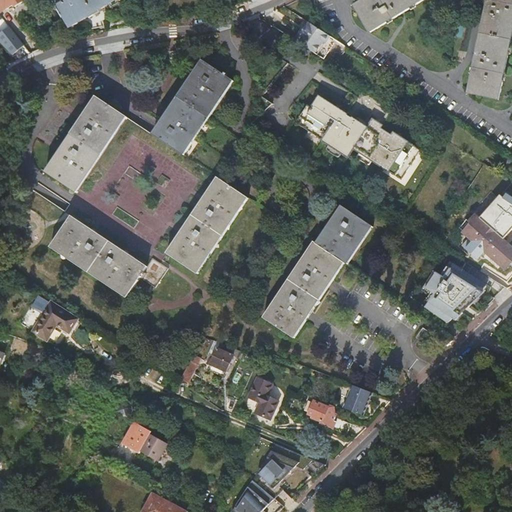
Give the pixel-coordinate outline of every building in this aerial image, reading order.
[(22,0),(0,0),(0,12),(14,4),(15,6),(23,1),(22,0)] [(94,15),(84,0),(78,0),(77,1),(76,0),(66,0),(56,6),(64,18),(65,18),(71,29),(80,24),(79,23),(94,15)] [(84,0),(94,15),(109,5),(112,9),(122,4),(119,0),(84,0)] [(364,0),(354,6),(370,33),(403,13),(425,0),(364,0)] [(500,101),(511,39),(511,0),(487,0),(486,7),(485,7),(485,9),(484,14),(485,14),(477,56),(476,56),(475,60),(474,63),(475,63),(469,95),(500,101)] [(132,27),(129,10),(105,14),(107,31),(132,27)] [(295,41),(324,60),(336,41),(309,24),(305,29),(305,30),(302,35),(300,33),(295,41)] [(0,42),(12,55),(24,45),(22,43),(10,27),(0,34),(0,42)] [(253,32),(244,35),(256,43),(258,39),(253,32)] [(240,81),(206,60),(156,134),(188,156),(240,81)] [(127,117),(95,97),(45,172),(77,193),(127,117)] [(361,155),(374,163),(402,181),(421,152),(402,139),(397,136),(394,135),(393,137),(385,131),(382,129),(383,128),(381,126),(376,123),(373,121),(368,130),(360,125),(355,122),(354,121),(350,126),(344,122),(348,117),(346,116),(341,113),(320,99),(312,110),(308,107),(296,125),(330,147),(342,155),(349,159),(355,150),(361,155)] [(339,160),(342,155),(330,147),(327,152),(339,160)] [(370,168),(374,163),(361,155),(358,160),(370,168)] [(252,199),(221,177),(167,256),(200,276),(252,199)] [(506,271),(511,265),(511,262),(511,260),(511,247),(501,237),(498,234),(502,230),(506,226),(511,219),(511,190),(488,217),(490,219),(486,224),(476,215),(470,222),(472,224),(463,233),(474,242),(467,250),(478,260),(485,253),(506,271)] [(317,244),(349,265),(350,265),(374,227),(342,207),(318,243),(317,244)] [(153,259),(148,267),(73,217),(52,247),(128,298),(141,278),(156,288),(169,269),(153,259)] [(507,227),(506,226),(502,230),(498,234),(501,237),(507,230),(507,227)] [(349,266),(349,265),(317,244),(317,245),(314,243),(264,318),(296,340),(346,264),(349,266)] [(427,307),(448,323),(454,317),(460,321),(465,315),(459,311),(478,293),(482,298),(491,291),(459,274),(453,281),(451,280),(442,290),(447,293),(442,299),(436,296),(427,307)] [(60,348),(78,320),(52,304),(34,331),(60,348)] [(426,344),(432,336),(424,331),(418,339),(426,344)] [(218,351),(234,358),(236,352),(215,343),(214,345),(220,348),(218,351)] [(226,373),(234,358),(218,351),(220,348),(214,345),(208,356),(214,359),(213,361),(211,366),(226,373)] [(241,360),(243,355),(236,352),(234,358),(241,360)] [(200,359),(193,355),(186,368),(193,371),(200,359)] [(193,371),(186,368),(179,380),(178,381),(185,385),(193,371)] [(257,378),(250,395),(249,398),(260,403),(256,413),(271,420),(276,408),(279,401),(268,396),(272,385),(257,378)] [(365,417),(370,405),(374,394),(353,386),(349,397),(344,409),(365,417)] [(333,429),(347,435),(351,423),(337,418),(336,421),(334,420),(336,416),(327,412),(329,407),(314,401),(313,402),(309,400),(305,410),(309,412),(309,414),(310,414),(309,416),(321,421),(320,423),(333,429)] [(122,401),(116,410),(128,417),(133,407),(122,401)] [(330,405),(329,407),(327,412),(336,416),(337,413),(336,413),(335,408),(330,405)] [(128,417),(116,410),(115,412),(127,419),(128,417)] [(123,444),(138,452),(150,431),(135,423),(123,444)] [(150,431),(138,452),(140,453),(142,451),(159,460),(167,445),(150,436),(152,432),(150,431)] [(276,489),(299,466),(306,469),(314,460),(277,444),(273,450),(268,457),(276,460),(262,475),(276,489)] [(238,507),(243,511),(263,511),(276,499),(254,481),(238,507)] [(186,511),(153,495),(144,511),(186,511)]
